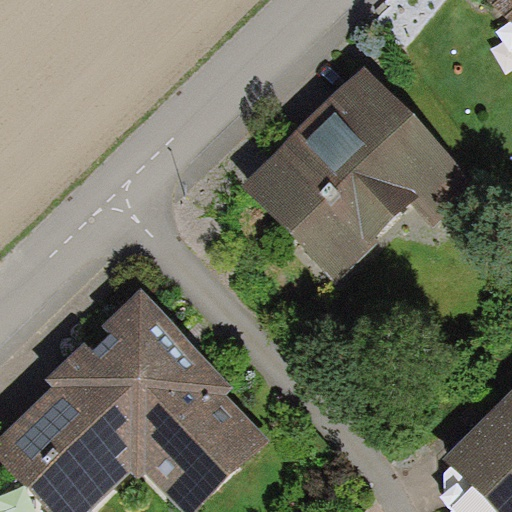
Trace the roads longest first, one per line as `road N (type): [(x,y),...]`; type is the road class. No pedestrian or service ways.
road 1 (residential): [(394,511),(338,433),(109,195)]
road 2 (residential): [(319,0),(109,195)]
road 3 (residential): [(109,195),(0,302)]
